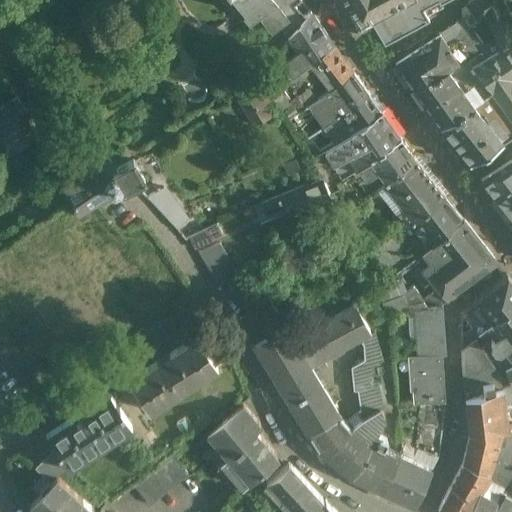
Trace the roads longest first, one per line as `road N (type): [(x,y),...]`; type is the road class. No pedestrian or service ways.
road 1 (residential): [(390,511),(329,476),(277,426),(214,301)]
road 2 (residential): [(214,301),(0,439)]
road 3 (residential): [(214,301),(175,235),(134,196)]
